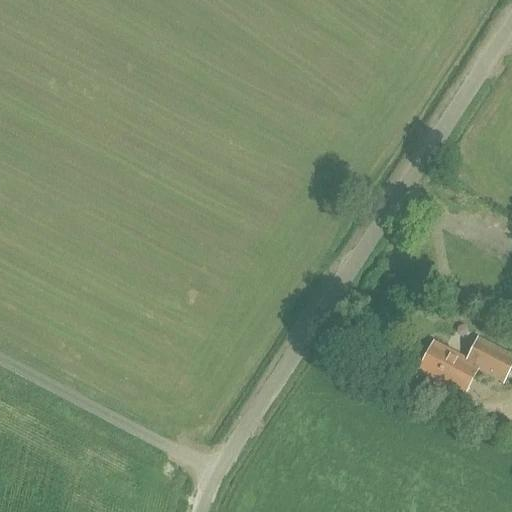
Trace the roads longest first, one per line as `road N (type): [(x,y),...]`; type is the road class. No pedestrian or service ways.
road 1 (unclassified): [(214,476),(511,25)]
road 2 (unclassified): [(214,476),(0,363)]
